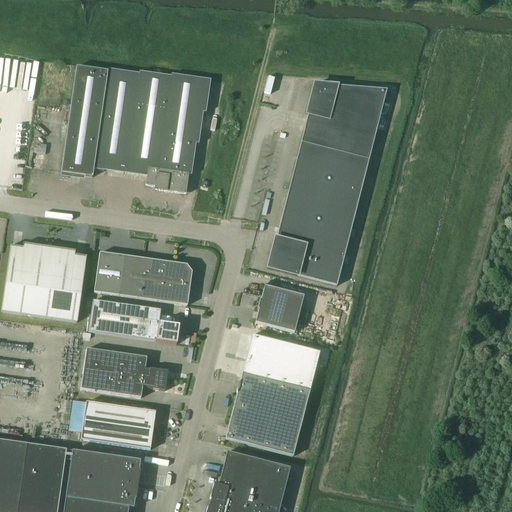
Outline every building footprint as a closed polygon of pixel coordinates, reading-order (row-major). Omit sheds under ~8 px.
[(154,192),(161,192),(185,196),(188,176),(191,177),(195,145),(198,145),(202,114),(205,114),(210,82),(171,76),(170,78),(139,73),(138,75),(76,66),(60,178),(68,179),(68,175),(91,179),(93,171),(103,172),(104,168),(147,174),(145,187),(155,189),(154,192)] [(300,144),(368,161),(386,91),(314,86),(306,115),(307,116),(300,144)] [(336,287),(368,161),(300,144),(276,241),(275,240),(267,270),(336,287)] [(30,169),(42,169),(43,154),(31,154),(30,169)] [(10,247),(1,313),(77,324),(86,258),(74,256),(75,252),(53,249),(51,247),(47,246),(45,248),(22,245),(22,249),(10,247)] [(186,267),(123,258),(99,254),(93,294),(186,307),(191,273),(186,267)] [(264,288),(260,301),(259,301),(257,311),(258,311),(254,324),(294,334),(303,298),(264,288)] [(158,324),(160,312),(92,302),(88,333),(155,343),(176,346),(178,327),(158,324)] [(146,359),(86,351),(80,391),(140,400),(142,388),(146,389),(146,390),(164,393),(167,373),(149,370),(149,371),(144,370),(146,359)] [(241,375),(224,441),(292,458),(309,392),(241,375)] [(81,434),(80,442),(149,452),(155,414),(85,404),(74,402),(70,433),(81,434)] [(65,452),(0,442),(0,511),(56,511),(64,461),(65,452)] [(64,461),(70,462),(62,511),(127,511),(128,509),(133,510),(134,500),(135,500),(139,472),(138,472),(140,462),(65,452),(64,461)] [(208,509),(207,508),(205,511),(278,511),(289,470),(226,454),(218,487),(213,485),(209,501),(210,501),(208,509)]
